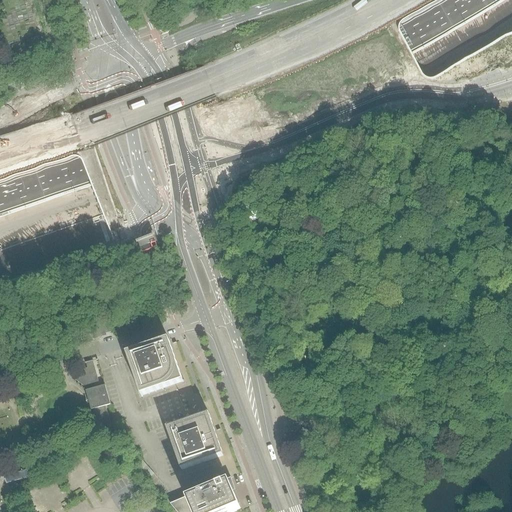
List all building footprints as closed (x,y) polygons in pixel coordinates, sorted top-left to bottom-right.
[(249,205),(245,207),(243,211),(245,215),(249,217),(253,215),(255,212),(253,207),(249,205)] [(92,327),(89,328),(90,333),(93,333),(95,339),(98,339),(106,336),(106,334),(116,331),(114,326),(112,317),(102,319),(102,317),(90,320),(91,326),(92,327)] [(142,397),(184,383),(169,341),(127,356),(142,397)] [(110,405),(105,386),(100,387),(93,362),(98,360),(85,363),(85,364),(86,364),(87,368),(72,373),(74,380),(89,390),(86,391),(91,411),(94,410),(88,426),(90,433),(111,427),(105,406),(110,405)] [(181,471),(223,456),(209,414),(167,429),(181,471)] [(46,450),(42,438),(25,444),(29,456),(46,450)] [(133,464),(140,472),(147,466),(140,458),(133,464)] [(21,480),(30,478),(29,474),(33,473),(32,469),(28,470),(27,466),(3,472),(7,484),(8,484),(10,491),(14,490),(22,483),(21,480)] [(147,466),(140,472),(147,481),(154,474),(147,466)] [(231,511),(239,509),(233,492),(235,491),(231,479),(182,500),(170,505),(176,511),(231,511)]
